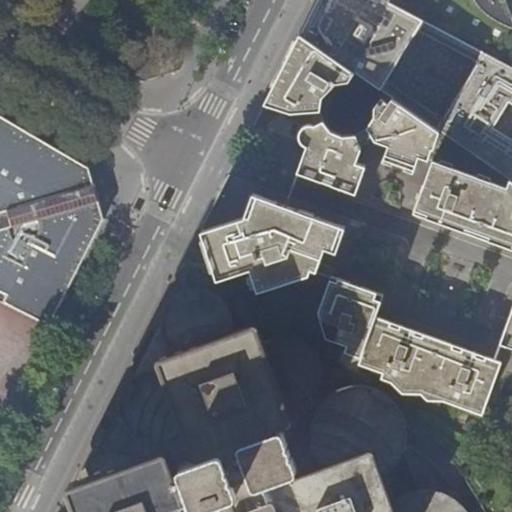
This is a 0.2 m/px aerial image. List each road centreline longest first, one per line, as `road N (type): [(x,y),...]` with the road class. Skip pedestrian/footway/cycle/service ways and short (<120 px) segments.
road 1 (residential): [(186,158),(10,511)]
road 2 (residential): [(186,158),(0,48)]
road 3 (residential): [(268,0),(186,158)]
